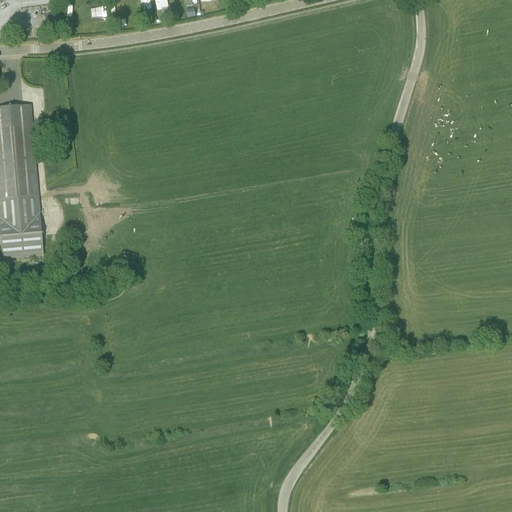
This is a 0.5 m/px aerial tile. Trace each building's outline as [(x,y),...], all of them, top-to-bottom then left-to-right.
[(152,8),(151,0),(140,0),(142,10),(152,8)] [(156,0),(158,12),(170,10),(168,0),(156,0)] [(187,10),(189,18),(196,17),(195,8),(187,10)] [(58,22),(46,24),(47,32),(59,30),(58,22)] [(82,28),(87,35),(94,30),(89,23),(82,28)] [(0,200),(38,197),(30,106),(0,108),(0,200)] [(38,197),(0,200),(0,239),(0,241),(42,238),(38,197)] [(43,256),(42,238),(0,241),(2,259),(43,256)]
